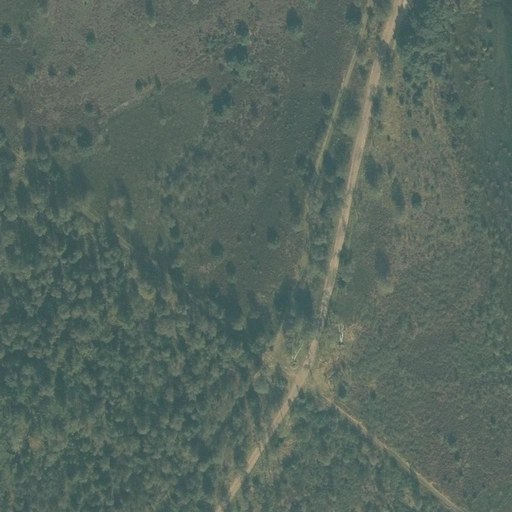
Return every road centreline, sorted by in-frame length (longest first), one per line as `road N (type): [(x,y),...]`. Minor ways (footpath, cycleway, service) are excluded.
road 1 (track): [(397,0),(333,273),(296,379)]
road 2 (track): [(296,379),(217,511)]
